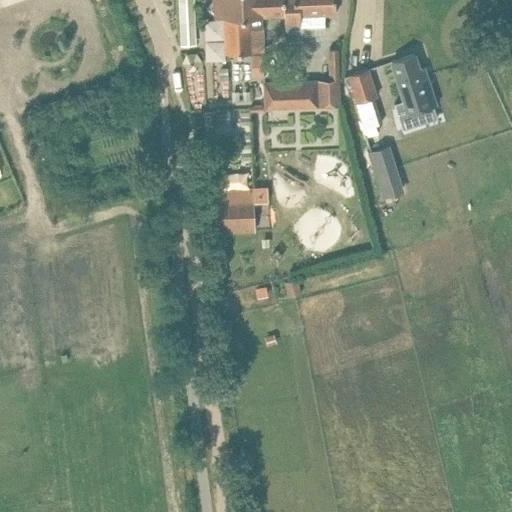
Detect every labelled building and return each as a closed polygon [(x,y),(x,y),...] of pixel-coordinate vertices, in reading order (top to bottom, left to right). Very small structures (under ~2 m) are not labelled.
[(262,15),(284,14),(285,14),(284,0),(214,0),(215,18),(225,17),(227,53),(264,51),(262,15)] [(335,0),(284,0),(285,14),(284,14),(285,23),(301,22),(300,14),(336,12),(335,0)] [(331,79),(316,80),(317,105),(340,104),(337,48),(329,48),(331,79)] [(265,72),(273,72),(272,51),(264,51),(265,72)] [(415,53),(392,60),(398,79),(404,99),(393,102),(400,121),(410,118),(409,113),(434,105),(436,104),(430,85),(424,66),(419,67),(415,53)] [(261,55),(252,55),(252,74),(262,74),(261,55)] [(356,101),(374,96),(376,95),(367,68),(347,74),(356,101)] [(265,108),(317,105),(316,80),(316,79),(264,82),(265,108)] [(387,145),(368,151),(375,173),(394,167),(387,145)] [(213,203),(214,232),(254,230),(253,201),(213,203)] [(275,262),(306,261),(306,231),(274,231),(275,262)]
